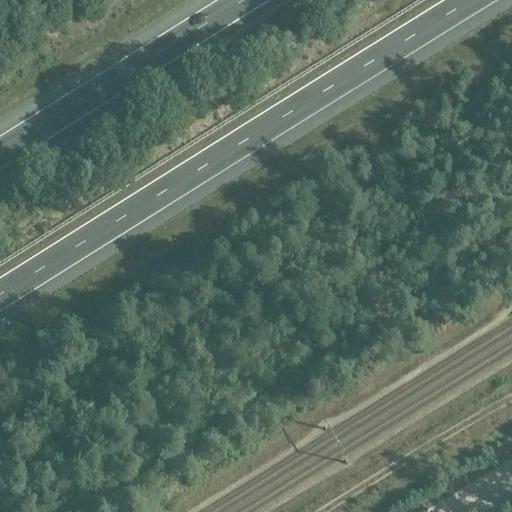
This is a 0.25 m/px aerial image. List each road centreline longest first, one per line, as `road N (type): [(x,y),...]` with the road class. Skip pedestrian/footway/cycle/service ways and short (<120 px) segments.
road 1 (motorway): [(0,298),(477,0)]
road 2 (motorway): [(251,0),(0,158)]
road 3 (track): [(323,511),(511,398)]
